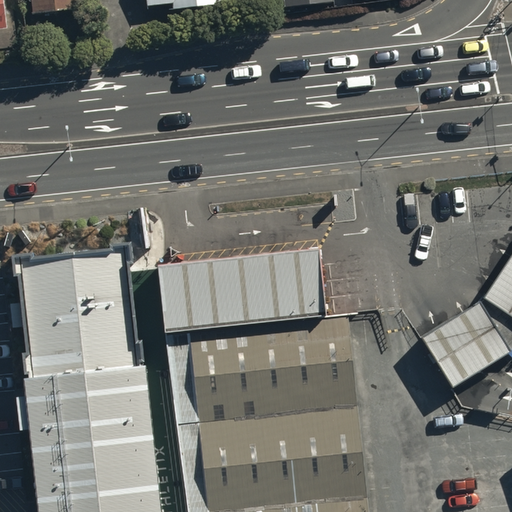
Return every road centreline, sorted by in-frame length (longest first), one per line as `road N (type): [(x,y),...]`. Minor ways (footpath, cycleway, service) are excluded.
road 1 (primary): [(511,123),(0,179)]
road 2 (primary): [(187,88),(511,54)]
road 3 (primary): [(187,88),(274,48),(418,29),(474,0)]
road 4 (primary): [(0,110),(187,88)]
